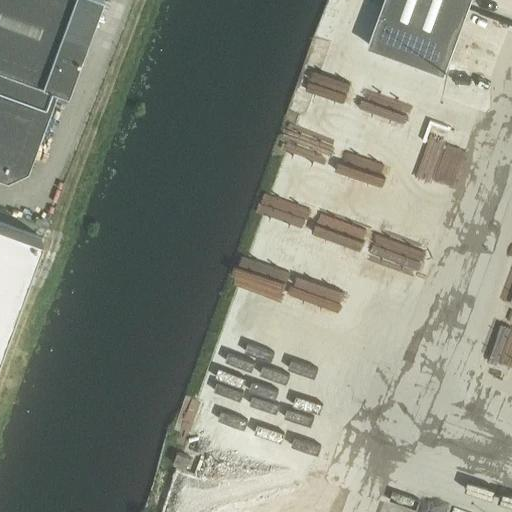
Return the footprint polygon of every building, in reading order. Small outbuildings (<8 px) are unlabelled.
[(0,0),(0,180),(5,182),(27,172),(53,100),(64,104),(68,92),(66,91),(99,0),(0,0)] [(383,0),(367,46),(443,74),(470,0),(383,0)] [(334,127),(370,139),(381,108),(345,95),(334,127)] [(0,346),(40,238),(0,223),(0,346)] [(479,511),(484,500),(329,445),(316,481),(313,480),(301,511),(479,511)]
